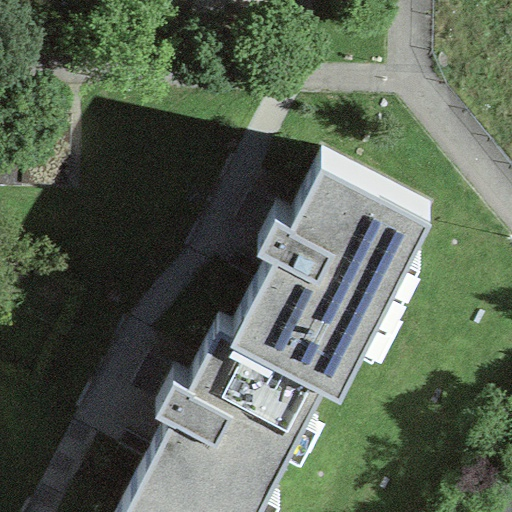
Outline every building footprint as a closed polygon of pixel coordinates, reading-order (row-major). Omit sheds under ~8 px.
[(0,171),(23,172),(23,169),(24,111),(0,110),(0,171)] [(69,112),(24,111),(23,169),(68,170),(69,112)] [(277,234),(232,318),(326,367),(339,374),(359,335),(354,333),(374,296),(368,293),(377,275),(382,277),(403,238),(408,240),(428,202),(322,146),(291,205),(276,197),(259,230),(264,233),(266,229),(277,234)] [(175,399),(143,461),(240,511),(242,511),(260,477),(266,480),(287,439),(283,437),(301,402),(306,405),(326,367),(232,318),(219,311),(188,370),(174,363),(158,395),(162,397),(164,394),(175,399)] [(511,458),(502,469),(511,479),(511,458)] [(240,511),(143,461),(116,511),(240,511)] [(511,511),(511,479),(502,469),(461,505),(467,511),(511,511)]
